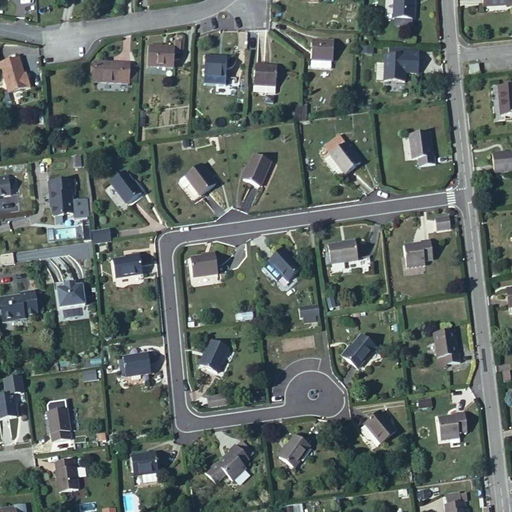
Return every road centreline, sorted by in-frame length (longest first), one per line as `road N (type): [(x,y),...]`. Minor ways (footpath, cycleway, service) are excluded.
road 1 (residential): [(467,194),(164,237),(182,426),(294,409)]
road 2 (residential): [(501,510),(467,194)]
road 3 (residential): [(0,28),(50,36),(212,11),(226,0)]
road 4 (residential): [(467,194),(451,54)]
